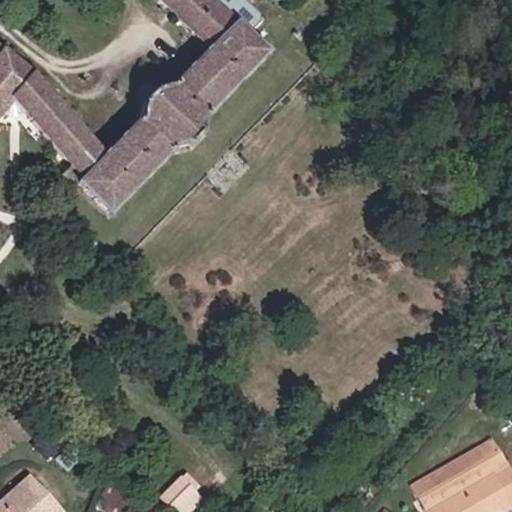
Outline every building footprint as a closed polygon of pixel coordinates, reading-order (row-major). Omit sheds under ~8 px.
[(155,0),(207,50),(170,86),(155,89),(138,104),(138,115),(138,119),(102,156),(74,185),(105,215),(169,151),(186,146),(200,133),(202,117),(264,53),(234,23),(245,11),(245,5),(240,0),(155,0)] [(0,114),(12,100),(69,168),(56,181),(67,192),(74,185),(102,156),(32,73),(3,49),(0,52),(0,114)] [(511,373),(511,356),(492,376),(500,385),(511,373)] [(63,447),(45,429),(29,445),(39,456),(42,454),(49,460),(63,447)] [(64,472),(77,459),(66,447),(53,460),(64,472)] [(511,503),(511,475),(506,465),(491,473),(510,505),(511,503)] [(491,473),(490,472),(424,511),(500,511),(511,506),(510,505),(491,473)] [(194,511),(208,497),(184,474),(159,499),(172,511),(194,511)] [(57,511),(27,478),(0,502),(0,511),(57,511)] [(110,510),(120,498),(106,485),(96,497),(110,510)]
